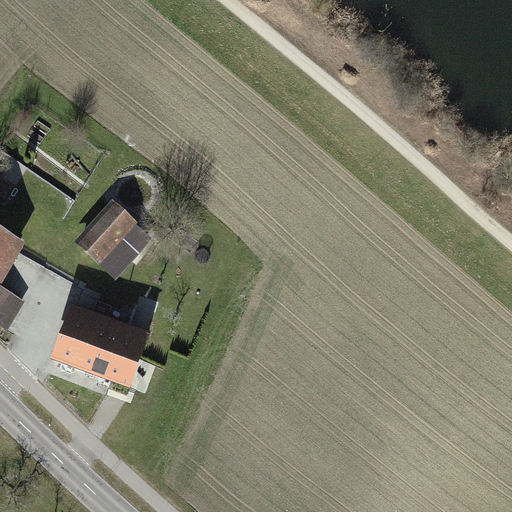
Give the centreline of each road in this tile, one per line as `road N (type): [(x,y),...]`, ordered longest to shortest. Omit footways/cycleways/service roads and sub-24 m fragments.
road 1 (track): [(511,242),(229,0)]
road 2 (tertiary): [(114,511),(0,401)]
